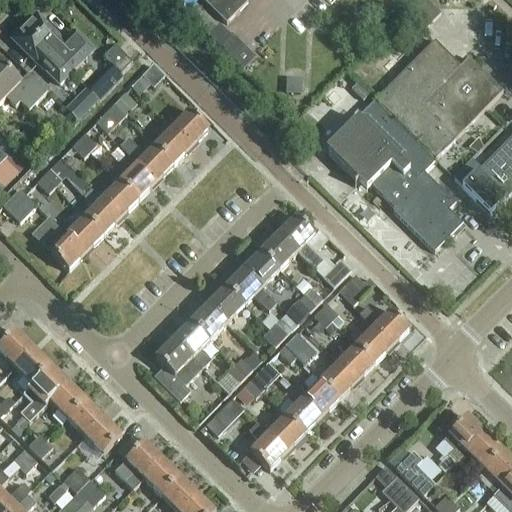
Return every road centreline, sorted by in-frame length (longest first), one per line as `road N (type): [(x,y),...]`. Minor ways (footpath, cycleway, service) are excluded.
road 1 (residential): [(113,363),(289,185)]
road 2 (residential): [(454,356),(301,511)]
road 3 (residential): [(261,511),(113,363)]
road 4 (residential): [(113,363),(24,277)]
